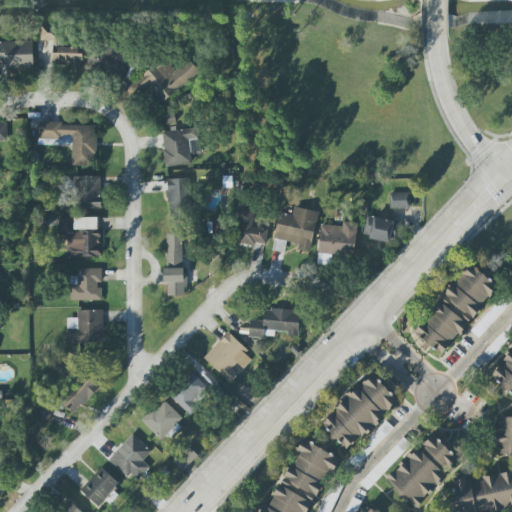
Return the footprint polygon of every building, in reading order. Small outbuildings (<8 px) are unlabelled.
[(511,11),(457,12),(457,25),(511,23),(511,11)] [(59,41),(59,26),(41,26),(40,40),(59,41)] [(34,69),(33,41),(0,41),(0,70),(34,69)] [(54,46),(53,67),(82,67),(83,47),(54,46)] [(89,71),(127,73),(128,48),(90,46),(89,71)] [(189,59),(176,70),(164,57),(139,79),(162,104),(200,71),(189,59)] [(192,165),(191,152),(199,152),(198,137),(189,138),(189,130),(163,131),(165,166),(192,165)] [(101,176),(74,176),(75,209),(101,208),(101,176)] [(169,216),(192,215),(190,178),(168,179),(169,216)] [(390,193),(391,208),(410,208),(410,192),(390,193)] [(318,211),(294,207),(293,215),(279,213),(273,250),(284,252),(286,242),(299,244),(298,249),(311,251),(318,211)] [(252,227),(255,210),(239,208),(235,242),(266,246),(268,229),(252,227)] [(99,217),(57,217),(58,235),(67,235),(67,257),(100,257),(99,217)] [(398,241),(400,220),(366,217),(363,238),(398,241)] [(357,223),(343,222),(343,226),(320,225),(319,253),(356,254),(357,223)] [(184,234),(167,234),(167,296),(184,296),(184,234)] [(415,334),(444,356),(497,285),(468,263),(415,334)] [(101,268),(78,268),(78,285),(71,285),(70,300),(102,301),(103,288),(101,288),(101,268)] [(472,331),(479,338),(510,305),(502,298),(472,331)] [(299,336),(300,310),(264,309),(264,321),(250,320),(249,336),(275,337),(275,331),(288,331),(288,336),(299,336)] [(78,310),(78,318),(67,318),(66,342),(103,343),(104,310),(78,310)] [(488,362),(511,337),(505,330),(481,355),(488,362)] [(228,333),(204,358),(230,382),(237,374),(232,369),(237,363),(244,369),(254,357),(228,333)] [(511,348),(490,380),(511,394),(511,348)] [(198,404),(211,390),(192,373),(170,397),(191,416),(200,406),(198,404)] [(399,403),(375,374),(320,422),(345,450),(399,403)] [(60,400),(72,413),(99,388),(87,375),(60,400)] [(185,420),(163,400),(143,421),(165,441),(185,420)] [(36,420),(50,422),(52,406),(38,404),(36,420)] [(150,467),(143,460),(152,451),(133,433),(110,459),(136,483),(150,467)] [(386,481),(416,508),(460,459),(433,435),(420,450),(417,447),(386,481)] [(360,483),(368,490),(411,444),(403,437),(360,483)] [(309,511),(336,456),(302,439),(270,507),(263,504),(259,511),(309,511)] [(187,447),(172,462),(181,471),(197,456),(187,447)] [(98,507),(119,483),(102,467),(81,490),(98,507)] [(511,471),(482,478),(483,480),(472,483),(471,477),(450,481),(456,511),(492,511),(511,508),(511,471)] [(82,511),(71,501),(60,511),(82,511)]
